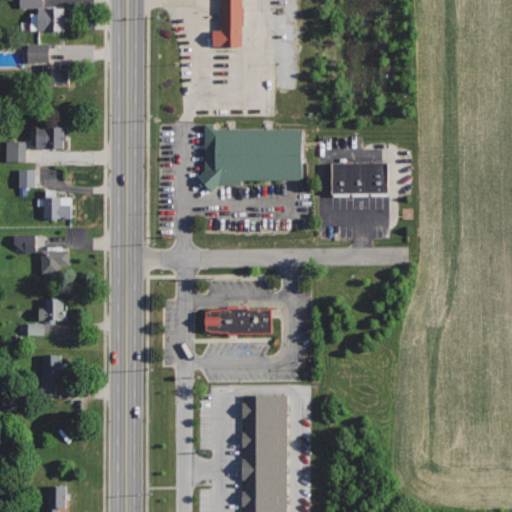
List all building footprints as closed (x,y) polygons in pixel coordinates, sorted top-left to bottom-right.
[(241,0),(222,0),(222,30),(212,30),(212,44),(241,44),(241,0)] [(65,6),(38,6),(38,12),(31,13),(31,29),(65,29),(65,6)] [(45,61),(45,44),(23,44),(23,62),(45,61)] [(71,62),(44,62),(44,88),(71,88),(71,62)] [(65,126),(37,125),(36,147),(64,148),(65,126)] [(303,128),(205,128),(205,168),(197,176),(212,190),(219,183),(243,183),(242,178),(303,178),(303,128)] [(24,142),(5,141),(4,161),(23,162),(24,142)] [(388,162),(331,163),(332,195),(388,194),(388,162)] [(18,187),(34,187),(34,169),(18,169),(18,187)] [(71,197),(56,197),(56,188),(45,188),(45,218),(71,218),(71,197)] [(34,250),(33,235),(12,235),(12,251),(34,250)] [(71,248),(41,249),(42,274),(61,274),(60,265),(71,265),(71,248)] [(64,298),(46,297),(46,307),(40,307),(39,319),(67,320),(67,309),(64,308),(64,298)] [(268,308),(202,309),(202,335),(269,333),(268,308)] [(41,324),(25,324),(25,335),(41,335),(41,324)] [(63,353),(41,353),(41,389),(57,389),(57,376),(63,376),(63,353)] [(289,511),(289,394),(242,394),(242,511),(289,511)] [(67,484),(44,485),(44,511),(59,511),(59,508),(68,508),(67,484)]
